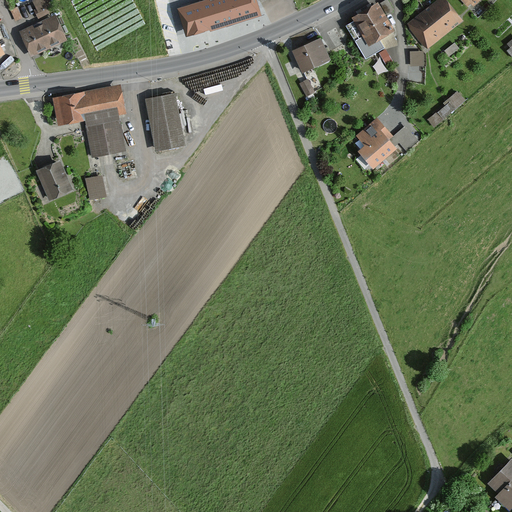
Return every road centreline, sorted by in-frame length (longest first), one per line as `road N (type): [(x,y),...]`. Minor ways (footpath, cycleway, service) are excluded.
road 1 (track): [(263,36),(431,454),(429,497)]
road 2 (primary): [(35,84),(200,58),(339,0)]
road 3 (unknown): [(128,81),(135,147),(144,159),(160,161),(191,146),(189,71)]
road 4 (residential): [(395,0),(402,54),(393,128)]
